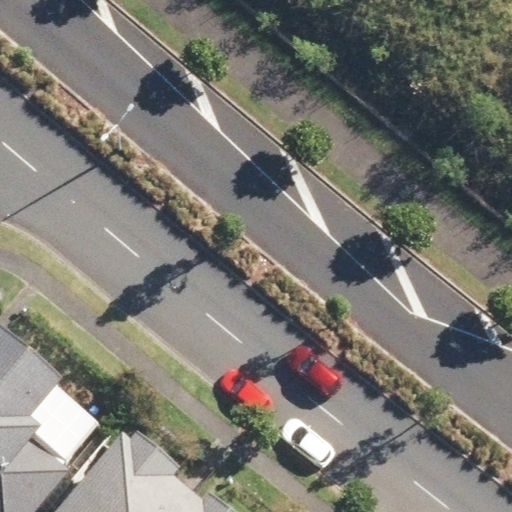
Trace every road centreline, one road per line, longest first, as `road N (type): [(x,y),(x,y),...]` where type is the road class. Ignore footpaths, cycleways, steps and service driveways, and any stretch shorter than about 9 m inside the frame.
road 1 (secondary): [(36,0),(511,391)]
road 2 (secondary): [(454,511),(0,140)]
